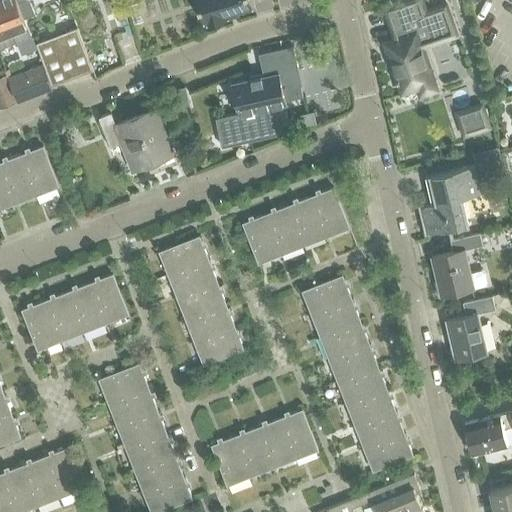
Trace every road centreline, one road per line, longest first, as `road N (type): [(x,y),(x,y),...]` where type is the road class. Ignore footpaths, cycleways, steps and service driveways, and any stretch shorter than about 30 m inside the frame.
road 1 (residential): [(0,269),(371,124)]
road 2 (residential): [(460,511),(371,124)]
road 3 (residential): [(0,123),(249,31),(345,9)]
